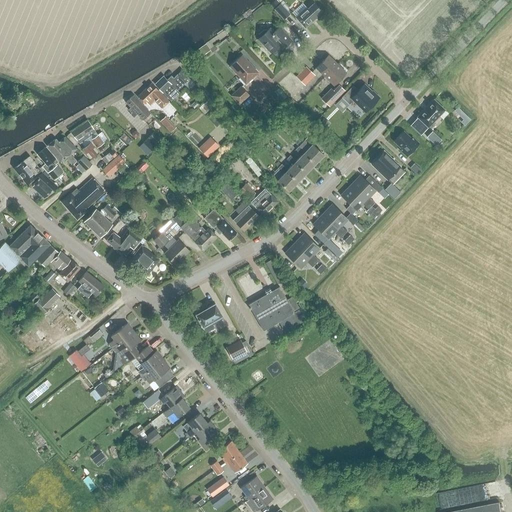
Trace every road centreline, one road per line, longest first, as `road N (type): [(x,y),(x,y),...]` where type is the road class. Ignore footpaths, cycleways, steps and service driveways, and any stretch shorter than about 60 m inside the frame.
road 1 (tertiary): [(156,301),(273,235),(407,100)]
road 2 (tertiary): [(314,511),(156,301)]
road 3 (tertiary): [(156,301),(48,226),(0,180)]
road 4 (residential): [(0,166),(167,70)]
road 5 (residential): [(407,100),(337,35),(322,37),(273,81)]
road 6 (tertiary): [(407,100),(505,0)]
road 7 (track): [(39,363),(135,291)]
